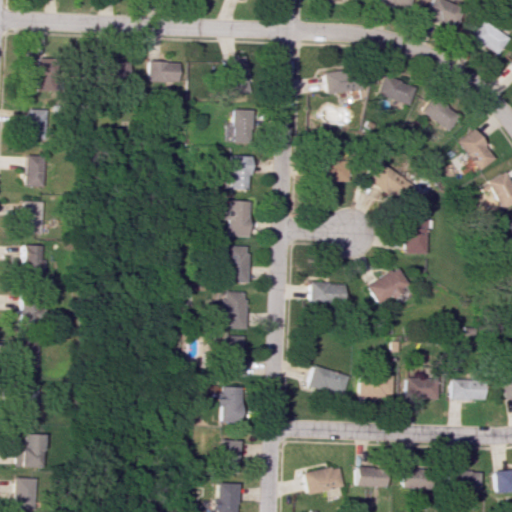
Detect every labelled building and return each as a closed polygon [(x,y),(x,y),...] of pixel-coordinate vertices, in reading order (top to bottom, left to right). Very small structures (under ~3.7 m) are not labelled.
[(372,0),(372,1),(404,8),(405,0),(372,0)] [(425,0),(440,0),(457,9),(450,24),(417,13),(425,0)] [(475,16),(501,35),(489,52),(463,36),(475,16)] [(26,56),(50,56),(48,72),(24,73),(26,56)] [(144,57),(175,60),(173,79),(141,79),(144,57)] [(95,58),(124,59),(121,77),(93,77),(95,58)] [(221,59),(241,59),(241,89),(220,88),(221,59)] [(319,69),(351,71),(349,91),(317,90),(319,69)] [(372,77),(404,79),(403,99),(370,98),(372,77)] [(425,92),(451,113),(438,129),(410,108),(425,92)] [(224,107),(244,108),(244,137),(223,136),(224,107)] [(21,109),(41,110),(41,139),(20,138),(21,109)] [(452,138),(467,129),(483,158),(466,168),(452,138)] [(21,155),(41,156),(41,185),(20,184),(21,155)] [(309,157),(341,159),(339,179),(307,178),(309,157)] [(217,159),(237,159),(237,189),(217,188),(217,159)] [(375,161),(400,182),(387,198),(359,177),(375,161)] [(478,178),(494,169),(510,198),(493,208),(478,178)] [(19,202),(39,203),(39,232),(18,231),(19,202)] [(217,202),(237,203),(237,232),(216,231),(217,202)] [(511,241),(500,217),(511,210),(511,241)] [(398,214),(417,215),(416,251),(395,249),(398,214)] [(217,247),(237,247),(237,277),(216,276),(217,247)] [(16,248),(36,249),(36,278),(15,277),(16,248)] [(358,282),(388,265),(399,281),(367,303),(358,282)] [(303,280),(337,280),(334,302),(300,301),(303,280)] [(217,291),(237,292),(237,321),(217,320),(217,291)] [(16,293),(36,294),(36,323),(15,322),(16,293)] [(12,339),(32,340),(32,369),(11,368),(12,339)] [(218,340),(238,341),(238,370),(217,369),(218,340)] [(307,363),(341,373),(335,397),(299,384),(307,363)] [(397,373),(431,375),(429,396),(396,395),(397,373)] [(350,374),(384,376),(382,396),(349,395),(350,374)] [(494,377),(511,374),(511,392),(496,396),(494,377)] [(443,377),(477,379),(475,400),(442,399),(443,377)] [(12,384),(32,385),(32,414),(11,413),(12,384)] [(211,387),(231,388),(231,417),(211,416),(211,387)] [(12,435),(32,436),(32,465),(12,464),(12,435)] [(214,441),(234,442),(234,471),(214,470),(214,441)] [(348,464),(382,466),(380,487),(347,486),(348,464)] [(395,465),(428,467),(426,487),(393,487),(395,465)] [(440,466),(474,468),(472,488),(439,488),(440,466)] [(486,469),(511,466),(511,488),(486,490),(486,469)] [(299,467),(333,469),(331,489),(297,488),(299,467)] [(9,478),(29,479),(29,508),(9,507),(9,478)] [(211,481),(231,482),(231,511),(211,511),(211,481)]
